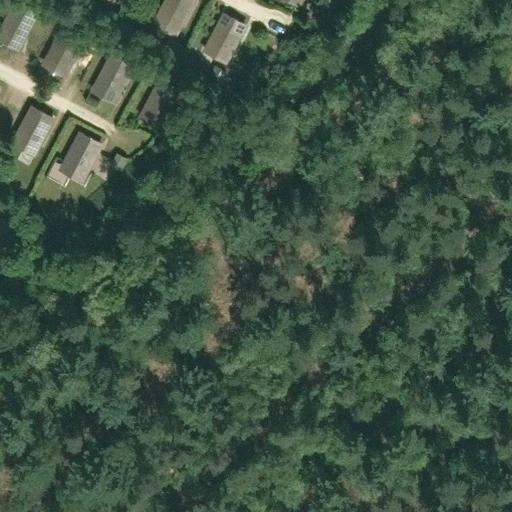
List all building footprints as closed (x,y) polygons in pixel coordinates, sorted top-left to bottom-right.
[(0,34),(17,44),(38,6),(26,0),(9,0),(0,17),(0,34)] [(177,29),(193,0),(161,0),(153,16),(177,29)] [(227,57),(248,19),(224,5),(203,43),(227,57)] [(67,69),(88,31),(63,18),(42,55),(67,69)] [(116,96),(137,58),(112,45),(91,82),(116,96)] [(163,121),(184,84),(160,70),(138,108),(163,121)] [(36,149),(57,112),(33,98),(11,136),(36,149)] [(83,177),(105,139),(80,125),(59,163),(83,177)] [(0,251),(20,226),(0,210),(0,251)]
